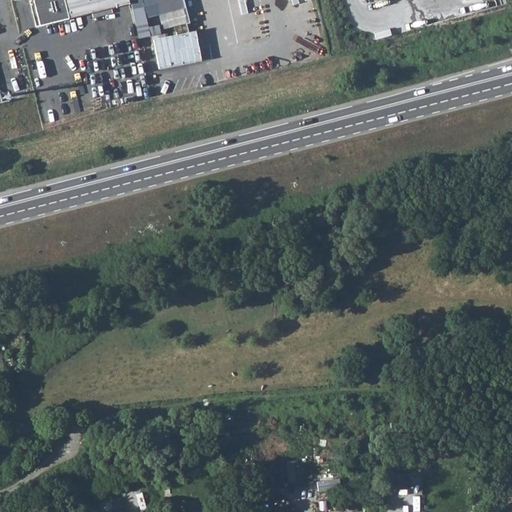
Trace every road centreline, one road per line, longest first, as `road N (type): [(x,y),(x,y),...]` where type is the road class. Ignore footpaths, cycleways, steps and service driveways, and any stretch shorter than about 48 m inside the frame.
road 1 (primary): [(0,220),(511,87)]
road 2 (primary): [(416,94),(0,202)]
